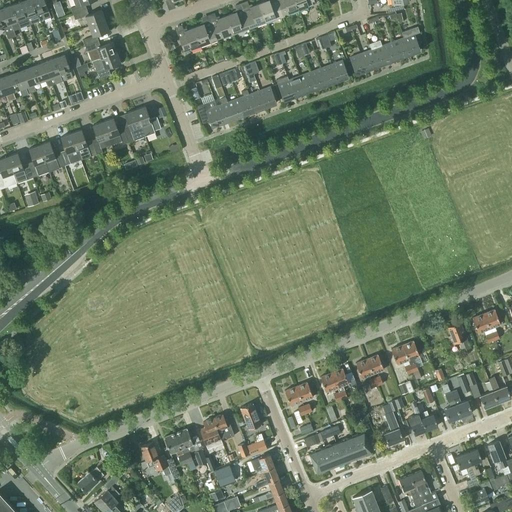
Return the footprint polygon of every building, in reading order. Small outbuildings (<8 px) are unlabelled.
[(38,14),(32,0),(24,0),(22,1),(30,24),(34,23),(31,16),(38,14)] [(44,0),(32,0),(38,14),(40,20),(50,17),(50,16),(49,12),(44,0)] [(73,14),(87,9),(85,3),(93,0),(73,0),(75,6),(71,8),(73,14)] [(269,0),(268,0),(259,3),(266,21),(282,15),(277,1),(271,4),(269,0)] [(298,9),(295,0),(280,0),(277,1),(282,15),(298,9)] [(295,0),(298,9),(315,3),(314,1),(316,0),(295,0)] [(391,0),(392,5),(394,10),(403,8),(402,3),(409,1),(409,0),(391,0)] [(26,26),(30,24),(22,1),(11,5),(20,27),(26,25),(26,26)] [(249,27),(266,21),(259,3),(249,7),(251,11),(244,13),(249,27)] [(20,27),(11,5),(1,8),(12,37),(16,36),(13,29),(20,27)] [(1,8),(0,8),(0,27),(3,26),(8,39),(12,37),(1,8)] [(89,26),(105,20),(101,9),(89,14),(87,9),(73,14),(75,19),(85,16),(89,26)] [(237,12),(227,15),(233,33),(249,27),(244,13),(238,16),(237,12)] [(217,39),(233,33),(227,15),(217,19),(218,23),(212,25),(217,39)] [(85,46),(98,41),(96,35),(109,30),(105,20),(89,26),(92,36),(82,40),(85,46)] [(204,24),(194,27),(200,45),(217,39),(212,25),(205,27),(204,24)] [(184,51),(200,45),(194,27),(184,31),(185,35),(179,37),(184,51)] [(52,31),(56,40),(61,38),(58,29),(52,31)] [(414,33),(403,37),(409,54),(420,50),(414,33)] [(331,45),(327,34),(321,36),(325,47),(331,45)] [(320,49),(325,47),(321,36),(316,38),(320,49)] [(399,58),(409,54),(403,37),(393,41),(399,58)] [(369,44),(371,49),(377,65),(388,62),(382,45),(380,40),(369,44)] [(93,61),(117,52),(113,41),(100,46),(98,41),(85,46),(87,51),(89,50),(93,61)] [(388,62),(399,58),(393,41),(382,45),(388,62)] [(299,44),(304,55),(309,53),(305,42),(299,44)] [(298,57),(304,55),(299,44),(294,46),(298,57)] [(20,47),(22,53),(28,51),(26,45),(20,47)] [(366,69),(377,65),(371,49),(360,53),(366,69)] [(93,61),(95,67),(94,67),(99,78),(110,74),(108,67),(121,62),(117,52),(93,61)] [(217,62),(224,60),(221,52),(214,54),(217,62)] [(282,63),(278,52),(273,54),(276,65),(282,63)] [(355,73),(366,69),(360,53),(349,57),(355,73)] [(54,58),(62,80),(63,81),(66,80),(73,77),(71,71),(70,71),(64,54),(54,58)] [(54,58),(44,62),(52,85),(56,83),(62,80),(54,58)] [(342,60),(331,64),(337,80),(348,76),(342,60)] [(258,71),(254,61),(249,63),(253,73),(258,71)] [(44,62),(34,65),(40,82),(46,80),(48,86),(52,85),(44,62)] [(248,75),(253,73),(249,63),(244,65),(248,75)] [(327,84),(337,80),(331,64),(321,68),(327,84)] [(33,84),(40,82),(34,65),(24,69),(32,92),(36,91),(33,84)] [(187,66),(180,68),(183,76),(190,73),(187,66)] [(321,68),(310,72),(316,88),(327,84),(321,68)] [(28,94),(32,92),(24,69),(13,73),(19,89),(20,89),(22,95),(28,93),(28,94)] [(240,84),(235,69),(228,71),(232,81),(234,86),(240,84)] [(232,81),(228,71),(219,74),(223,85),(232,81)] [(305,92),(316,88),(310,72),(299,76),(305,92)] [(13,92),(19,89),(13,73),(3,76),(12,100),(16,98),(13,92)] [(221,86),(217,74),(212,77),(216,88),(221,86)] [(283,100),(294,96),(289,80),(288,80),(286,75),(276,79),(283,100)] [(8,101),(12,100),(3,76),(0,77),(0,96),(5,94),(8,101)] [(299,76),(289,80),(294,96),(305,92),(299,76)] [(198,85),(192,88),(196,99),(202,96),(198,85)] [(270,86),(259,90),(265,106),(276,102),(270,86)] [(242,96),(238,98),(244,114),(255,110),(249,94),(248,94),(246,89),(240,91),(242,96)] [(255,110),(265,106),(259,90),(249,94),(255,110)] [(221,104),(217,106),(223,122),(233,118),(227,102),(225,97),(220,99),(221,104)] [(233,118),(244,114),(238,98),(227,102),(233,118)] [(223,122),(217,106),(214,99),(197,106),(203,123),(209,121),(211,126),(223,122)] [(145,106),(135,110),(144,136),(155,132),(154,131),(161,128),(157,116),(150,119),(145,106)] [(156,109),(159,118),(167,115),(164,106),(156,109)] [(144,136),(135,110),(124,114),(129,126),(124,128),(129,142),(134,140),(144,136)] [(17,114),(20,124),(27,121),(23,112),(17,114)] [(10,115),(13,124),(19,122),(16,113),(10,115)] [(123,144),(129,142),(124,128),(118,130),(113,118),(103,121),(110,142),(121,138),(123,144)] [(110,142),(103,121),(92,125),(97,138),(92,140),(97,154),(102,152),(100,146),(110,142)] [(91,156),(97,154),(92,140),(86,142),(81,129),(71,133),(77,150),(81,160),(91,156)] [(65,150),(60,152),(65,165),(66,168),(72,166),(67,153),(77,150),(71,133),(61,137),(65,150)] [(65,165),(60,152),(54,154),(50,141),(39,145),(49,171),(59,167),(59,168),(65,165)] [(33,161),(28,164),(33,177),(39,175),(38,175),(49,171),(39,145),(29,149),(33,161)] [(151,152),(144,155),(146,161),(153,158),(151,152)] [(33,177),(28,164),(22,166),(18,153),(7,157),(17,183),(27,179),(33,177)] [(0,169),(1,173),(0,173),(0,186),(1,189),(7,187),(7,186),(17,183),(7,157),(0,159),(0,169)] [(26,199),(28,206),(39,202),(36,195),(26,199)] [(8,204),(10,211),(17,208),(14,202),(8,204)] [(495,308),(484,312),(489,328),(500,323),(495,308)] [(478,332),(489,328),(484,312),(472,317),(478,332)] [(462,351),(469,349),(465,338),(466,338),(460,323),(448,327),(454,343),(458,341),(462,351)] [(495,326),(484,331),(488,342),(499,338),(495,326)] [(418,369),(413,358),(419,356),(413,341),(402,345),(412,371),(418,369)] [(422,342),(416,344),(419,353),(426,351),(422,342)] [(412,371),(402,345),(391,349),(397,365),(402,362),(407,374),(412,371)] [(378,354),(367,358),(373,373),(384,369),(378,354)] [(503,359),(509,373),(511,371),(511,362),(510,357),(503,359)] [(361,378),(373,373),(367,358),(356,362),(361,378)] [(503,359),(497,362),(502,376),(509,373),(503,359)] [(342,368),(331,372),(337,387),(348,383),(342,368)] [(440,368),(434,370),(438,380),(444,378),(440,368)] [(465,373),(470,385),(475,383),(471,371),(465,373)] [(326,391),(337,387),(331,372),(320,376),(326,391)] [(462,393),(470,390),(464,374),(456,377),(462,393)] [(380,375),(374,377),(377,385),(382,383),(380,375)] [(374,377),(369,379),(372,387),(377,385),(374,377)] [(490,381),(498,402),(511,397),(506,385),(496,389),(495,386),(496,386),(494,379),(490,381)] [(307,381),(296,385),(302,401),(313,397),(307,381)] [(484,407),(498,402),(490,381),(485,383),(488,389),(489,388),(490,392),(480,396),(484,407)] [(404,382),(398,384),(402,394),(408,392),(404,382)] [(291,405),(302,401),(296,385),(285,390),(291,405)] [(433,401),(428,388),(422,391),(427,404),(433,401)] [(453,399),(455,405),(460,417),(472,413),(467,400),(461,402),(456,389),(444,394),(447,401),(453,399)] [(346,398),(343,390),(332,393),(335,402),(346,398)] [(400,397),(394,399),(398,409),(404,406),(400,397)] [(392,411),(398,409),(394,399),(388,402),(392,411)] [(252,403),(239,408),(248,430),(260,425),(252,403)] [(312,411),(309,403),(303,405),(306,413),(312,411)] [(398,428),(396,423),(388,403),(382,406),(385,413),(384,414),(391,431),(383,434),(385,440),(384,440),(386,444),(387,444),(388,445),(403,439),(398,428)] [(424,411),(421,404),(417,406),(426,430),(438,426),(434,414),(428,416),(426,410),(424,411)] [(306,413),(303,405),(298,407),(301,415),(306,413)] [(449,422),(460,417),(455,405),(444,409),(449,422)] [(408,418),(415,435),(426,430),(417,406),(413,408),(415,415),(408,418)] [(329,414),(332,421),(337,419),(334,412),(329,414)] [(223,414),(213,418),(221,439),(226,437),(226,439),(234,436),(228,420),(225,421),(223,414)] [(206,444),(221,439),(213,418),(203,422),(207,432),(202,434),(202,433),(202,434),(206,444)] [(313,429),(310,423),(299,427),(302,434),(313,429)] [(363,433),(336,443),(343,462),(370,451),(367,442),(373,439),(367,423),(360,426),(363,433)] [(341,431),(338,424),(330,427),(333,435),(341,431)] [(333,435),(330,427),(323,430),(326,437),(333,435)] [(187,428),(175,433),(187,462),(189,467),(195,465),(187,446),(193,444),(187,428)] [(319,432),(303,438),(306,447),(323,440),(319,432)] [(187,462),(175,433),(164,437),(170,453),(176,450),(182,465),(187,462)] [(262,438),(247,444),(250,453),(266,447),(262,438)] [(501,469),(508,466),(510,472),(511,471),(511,461),(511,458),(506,461),(505,458),(498,441),(487,445),(494,462),(497,460),(501,469)] [(156,471),(163,468),(168,481),(170,480),(171,483),(175,482),(174,478),(179,476),(172,457),(166,460),(164,455),(159,457),(153,442),(140,446),(146,462),(152,460),(156,471)] [(244,442),(237,445),(241,457),(248,454),(244,442)] [(316,472),(343,462),(336,443),(309,454),(316,472)] [(199,465),(207,462),(202,448),(194,451),(199,465)] [(477,449),(466,453),(475,476),(480,474),(478,469),(475,470),(473,464),(481,460),(477,449)] [(216,468),(210,452),(205,454),(211,470),(216,468)] [(469,478),(475,476),(466,453),(454,458),(459,469),(467,466),(470,472),(467,473),(469,478)] [(256,474),(263,471),(262,471),(273,466),(268,454),(250,461),(254,470),(256,474)] [(105,466),(114,475),(116,474),(122,468),(113,458),(105,466)] [(210,469),(207,462),(201,465),(203,472),(210,469)] [(235,480),(229,465),(214,470),(220,486),(235,480)] [(97,479),(104,474),(97,466),(90,472),(90,471),(78,482),(86,491),(98,480),(97,479)] [(277,479),(273,466),(262,471),(263,471),(266,479),(255,484),(257,488),(268,484),(267,483),(277,479)] [(484,469),(489,480),(494,478),(489,467),(484,469)] [(421,470),(410,474),(422,505),(427,503),(432,501),(433,501),(428,488),(421,470)] [(215,488),(215,487),(209,472),(207,473),(204,487),(206,492),(215,488)] [(94,500),(102,509),(115,497),(120,493),(112,485),(120,478),(116,474),(103,486),(106,489),(94,500)] [(408,488),(416,507),(422,505),(410,474),(398,479),(403,490),(408,488)] [(477,478),(470,481),(466,482),(468,487),(479,483),(477,478)] [(486,494),(493,490),(497,487),(494,478),(480,484),(482,489),(470,493),(474,505),(488,499),(486,494)] [(255,503),(272,496),(272,495),(282,491),(277,479),(267,483),(268,484),(271,492),(253,499),(255,503)] [(392,499),(386,485),(380,488),(385,501),(392,499)] [(220,489),(209,493),(213,501),(223,497),(220,489)] [(352,497),(357,511),(379,511),(370,489),(352,497)] [(0,511),(18,511),(0,491),(0,511)] [(287,504),(282,491),(272,495),(272,496),(276,504),(269,507),(271,511),(277,509),(277,508),(287,504)] [(172,511),(176,511),(184,505),(179,493),(166,505),(172,511)] [(485,511),(496,511),(500,510),(501,511),(511,506),(511,494),(489,504),(491,509),(485,511)] [(237,495),(212,505),(215,511),(221,511),(229,509),(226,501),(237,497),(237,495)] [(115,497),(102,509),(104,511),(115,511),(127,501),(124,498),(119,502),(115,497)] [(402,511),(408,510),(404,498),(398,501),(402,511)] [(136,511),(142,505),(138,500),(126,511),(127,511),(136,511)] [(440,511),(438,506),(429,510),(427,503),(422,505),(416,507),(404,511),(440,511)]
